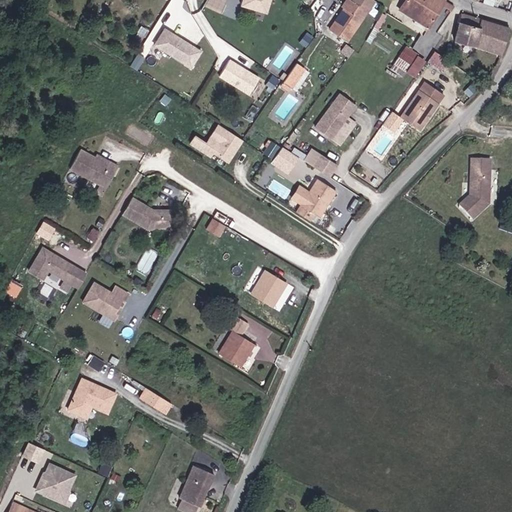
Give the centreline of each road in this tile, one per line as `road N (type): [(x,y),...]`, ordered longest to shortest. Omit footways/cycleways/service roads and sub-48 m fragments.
road 1 (unclassified): [(333,274),(390,192),(498,82),(511,54)]
road 2 (unclassified): [(231,511),(333,274)]
road 3 (residential): [(333,274),(158,166)]
road 4 (unknown): [(252,463),(121,394)]
